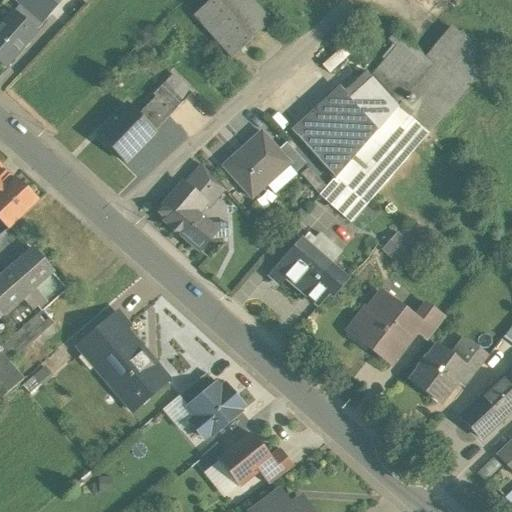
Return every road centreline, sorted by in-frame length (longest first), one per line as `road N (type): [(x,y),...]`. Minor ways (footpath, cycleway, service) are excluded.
road 1 (tertiary): [(431,511),(400,498),(364,465),(360,449),(108,229)]
road 2 (residential): [(108,229),(360,0)]
road 3 (tertiary): [(108,229),(0,133)]
